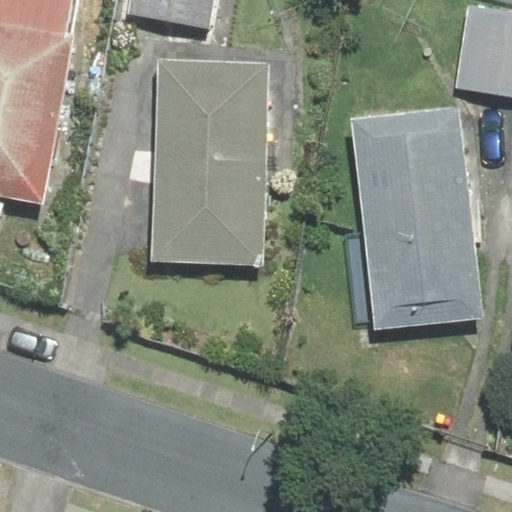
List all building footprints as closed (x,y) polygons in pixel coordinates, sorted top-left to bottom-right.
[(221,0),(130,0),(126,19),(214,36),(221,0)] [(511,14),(469,7),(456,95),(511,103),(511,14)] [(76,42),(0,28),(0,205),(44,213),(76,42)] [(276,71),(160,67),(153,269),(269,273),(276,71)] [(467,114),(354,125),(375,337),(487,326),(467,114)]
